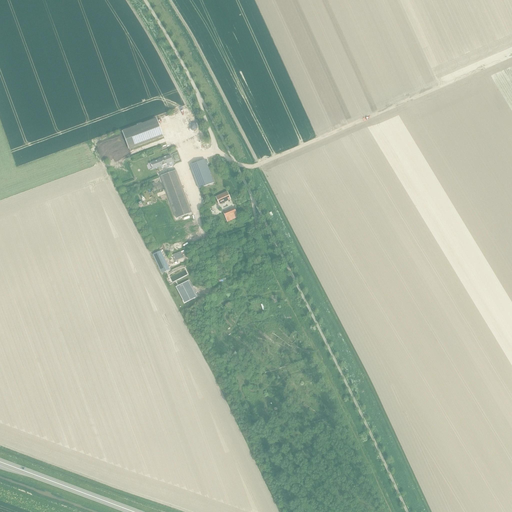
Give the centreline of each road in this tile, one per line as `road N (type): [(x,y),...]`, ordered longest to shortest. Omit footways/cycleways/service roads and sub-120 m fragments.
road 1 (unclassified): [(406,511),(147,0)]
road 2 (track): [(228,157),(260,160),(511,56)]
road 3 (trunk): [(0,462),(133,511)]
